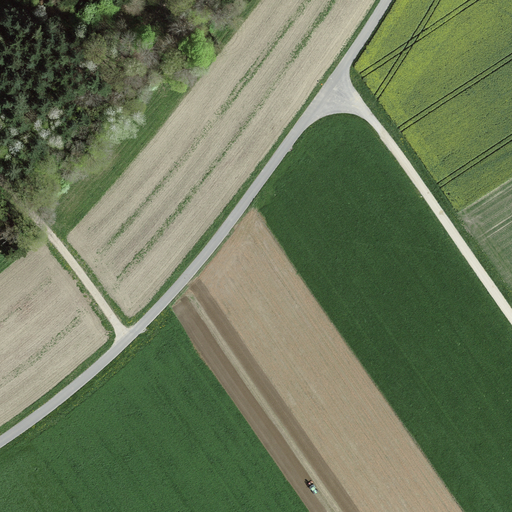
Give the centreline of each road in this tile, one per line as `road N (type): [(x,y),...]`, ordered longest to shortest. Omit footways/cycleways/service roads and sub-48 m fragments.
road 1 (residential): [(386,0),(190,271),(127,339),(0,441)]
road 2 (track): [(329,87),(384,135),(511,316)]
road 3 (track): [(0,181),(56,238),(127,339)]
